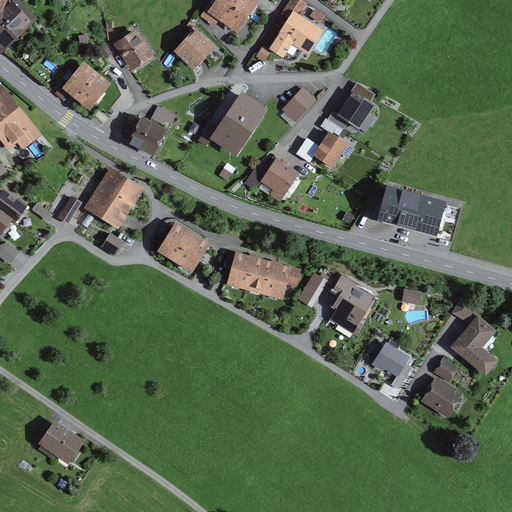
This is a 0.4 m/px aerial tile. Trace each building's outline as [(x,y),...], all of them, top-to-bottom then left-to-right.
[(12,0),(12,1),(11,0),(0,0),(0,16),(19,37),(39,17),(23,0),(12,0)] [(214,0),(210,6),(208,4),(201,14),(215,24),(219,18),(238,32),(249,16),(225,0),(214,0)] [(225,0),(249,16),(260,1),(258,0),(225,0)] [(289,0),(281,13),(288,18),(269,47),(264,43),(256,54),(265,60),(272,49),(284,57),(293,43),(308,52),(324,28),(304,15),(307,9),(305,7),(308,2),(305,0),(289,0)] [(325,14),(315,7),(310,15),(320,22),(325,14)] [(19,37),(0,16),(0,52),(1,53),(19,37)] [(105,20),(107,41),(113,40),(111,20),(105,20)] [(41,31),(47,27),(42,21),(37,26),(41,31)] [(194,69),(217,45),(196,26),(174,50),(194,69)] [(133,70),(156,55),(137,28),(114,43),(133,70)] [(105,59),(112,54),(105,42),(97,47),(105,59)] [(91,109),(113,82),(85,59),(63,87),(61,85),(57,90),(65,96),(69,91),(91,109)] [(0,122),(21,106),(3,83),(0,85),(0,122)] [(297,120),(318,98),(304,85),(283,106),(297,120)] [(361,128),(378,103),(356,88),(341,110),(336,107),(330,116),(345,126),(349,120),(361,128)] [(238,154),(270,108),(244,89),(212,136),(238,154)] [(177,113),(159,103),(151,116),(168,125),(171,120),(172,121),(177,113)] [(44,133),(21,106),(0,122),(0,136),(10,149),(19,142),(24,149),(44,133)] [(119,134),(128,139),(127,141),(153,155),(167,129),(141,115),(140,117),(131,112),(119,134)] [(334,166),(350,142),(339,135),(345,126),(330,116),(328,115),(322,123),(331,129),(315,153),(334,166)] [(189,130),(195,133),(193,136),(196,138),(198,134),(196,133),(201,125),(194,121),(189,130)] [(283,194),(297,173),(276,159),(262,180),(283,194)] [(227,180),(236,168),(227,162),(219,174),(227,180)] [(118,229),(144,188),(110,167),(84,208),(118,229)] [(434,196),(393,185),(386,213),(427,223),(434,196)] [(27,205),(2,188),(0,191),(0,210),(12,219),(10,220),(14,223),(27,205)] [(82,202),(71,195),(58,218),(69,224),(82,202)] [(53,214),(37,202),(31,210),(47,221),(53,214)] [(0,234),(10,220),(12,219),(0,210),(0,234)] [(194,231),(176,220),(158,249),(176,260),(194,231)] [(211,242),(194,231),(176,260),(194,271),(211,242)] [(123,241),(109,232),(100,246),(114,255),(123,241)] [(6,241),(1,248),(14,257),(19,251),(6,241)] [(0,257),(9,264),(14,257),(1,248),(0,246),(0,257)] [(228,283),(247,288),(256,255),(237,250),(228,283)] [(247,288),(266,293),(275,260),(256,255),(247,288)] [(266,293),(285,298),(290,283),(299,285),(303,267),(292,264),(291,265),(275,260),(266,293)] [(360,329),(363,324),(360,322),(374,298),(356,286),(358,284),(342,274),(333,289),(340,294),(332,307),(336,309),(330,319),(353,333),(356,327),(360,329)] [(298,299),(313,307),(325,285),(311,276),(298,299)] [(405,286),(404,300),(422,301),(423,287),(405,286)] [(483,311),(461,297),(452,313),(469,324),(477,314),(480,316),(483,311)] [(485,376),(498,360),(482,347),(496,330),(480,316),(477,314),(469,324),(450,347),(485,376)] [(378,363),(388,369),(393,360),(383,354),(378,363)] [(449,381),(458,366),(442,357),(433,372),(449,381)] [(448,417),(463,392),(435,375),(420,400),(448,417)] [(52,459),(55,455),(68,464),(84,441),(54,420),(37,443),(41,445),(38,449),(52,459)]
